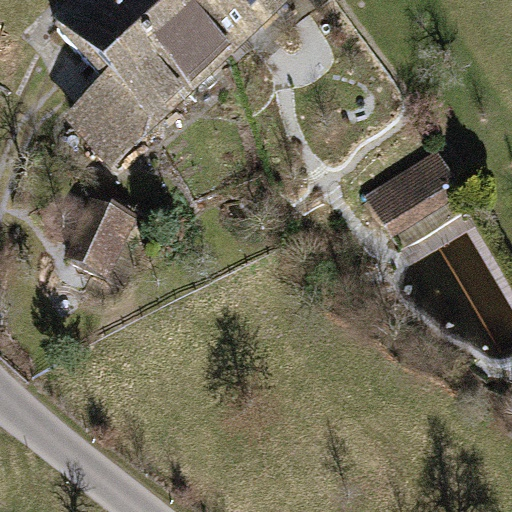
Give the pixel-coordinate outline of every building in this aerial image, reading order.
[(93,0),(57,34),(88,64),(126,26),(187,93),(223,59),(166,0),(93,0)] [(166,0),(223,59),(287,0),(166,0)] [(126,26),(88,64),(109,86),(80,113),(87,121),(76,129),(109,166),(187,93),(126,26)] [(438,153),(366,199),(391,241),(463,200),(438,153)] [(138,217),(93,199),(65,263),(110,284),(138,217)]
